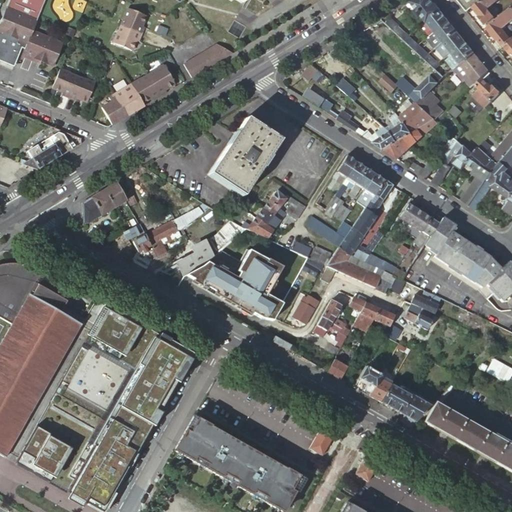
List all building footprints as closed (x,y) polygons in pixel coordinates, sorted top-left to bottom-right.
[(5,0),(2,9),(33,21),(41,0),(5,0)] [(413,0),(409,2),(416,10),(414,12),(418,16),(419,15),(425,22),(439,10),(430,0),(413,0)] [(479,0),(468,0),(461,6),(466,12),(471,7),(479,0)] [(479,0),(471,7),(479,16),(478,17),(484,25),(493,18),(485,7),(493,0),(479,0)] [(142,16),(123,8),(117,26),(138,34),(141,28),(138,26),(142,16)] [(20,45),(23,46),(29,32),(33,21),(2,9),(0,13),(0,34),(14,40),(14,42),(20,45)] [(447,20),(439,10),(425,22),(433,32),(447,20)] [(499,16),(485,28),(498,44),(507,37),(504,32),(510,27),(507,22),(500,27),(497,24),(502,20),(499,16)] [(386,17),(380,20),(403,41),(408,36),(386,17)] [(455,31),(447,20),(433,32),(425,39),(434,48),(442,42),(455,31)] [(136,40),(138,34),(117,26),(110,43),(128,50),(132,39),(136,40)] [(165,30),(155,26),(153,33),(162,36),(165,30)] [(457,33),(455,31),(442,42),(450,52),(463,41),(457,33)] [(23,46),(19,57),(36,64),(37,62),(49,67),(58,44),(29,32),(23,46)] [(0,45),(17,52),(20,45),(14,42),(14,40),(0,34),(0,45)] [(408,36),(403,41),(413,49),(417,45),(408,36)] [(511,37),(502,46),(511,57),(511,37)] [(472,52),(463,41),(450,52),(458,63),(461,61),(472,52)] [(232,52),(215,44),(208,48),(216,62),(232,52)] [(17,52),(0,45),(0,74),(5,76),(13,57),(18,59),(19,57),(23,46),(20,45),(17,52)] [(417,45),(413,49),(415,51),(422,58),(427,54),(417,45)] [(208,48),(201,52),(209,66),(216,62),(208,48)] [(422,58),(415,51),(410,57),(418,65),(423,59),(422,58)] [(201,52),(194,56),(202,70),(209,66),(201,52)] [(456,65),(457,64),(458,63),(450,52),(447,54),(456,65)] [(482,64),(472,52),(461,61),(458,63),(457,64),(467,76),(482,64)] [(427,54),(422,58),(423,59),(432,67),(437,62),(427,54)] [(322,55),(310,63),(318,70),(323,75),(325,73),(323,71),(324,70),(319,64),(325,60),(322,55)] [(194,56),(187,61),(195,75),(202,70),(194,56)] [(195,75),(187,61),(180,65),(188,79),(195,75)] [(432,67),(436,70),(442,76),(448,72),(437,62),(432,67)] [(310,63),(298,70),(306,78),(318,70),(310,63)] [(467,76),(457,64),(456,65),(453,67),(468,85),(485,68),(482,64),(467,76)] [(156,98),(163,94),(161,91),(167,88),(171,85),(160,66),(143,76),(156,98)] [(55,70),(48,88),(58,93),(57,96),(64,99),(73,77),(55,70)] [(395,84),(402,91),(415,102),(425,92),(431,87),(440,78),(434,72),(430,76),(429,75),(414,89),(401,77),(395,84)] [(387,77),(385,75),(380,80),(397,96),(402,91),(395,84),(387,77)] [(132,93),(139,105),(142,103),(148,99),(150,102),(156,98),(143,76),(128,86),(132,93)] [(73,77),(64,99),(71,102),(72,98),(82,103),(90,84),(73,77)] [(484,108),(491,101),(498,93),(491,86),(490,87),(481,79),(475,86),(478,89),(471,95),(484,108)] [(345,83),(339,89),(345,94),(353,101),(356,98),(351,94),(354,90),(345,83)] [(140,108),(139,105),(132,93),(128,86),(111,95),(123,118),(131,113),(140,108)] [(322,100),(307,91),(303,98),(318,108),(322,100)] [(425,92),(415,102),(425,112),(433,119),(443,111),(433,103),(435,101),(425,92)] [(123,118),(111,95),(105,99),(106,102),(96,107),(107,127),(108,127),(115,123),(123,118)] [(399,118),(411,133),(417,129),(433,119),(425,112),(415,102),(399,118)] [(411,133),(399,118),(395,114),(388,120),(394,125),(397,128),(389,132),(395,142),(398,140),(399,140),(411,133)] [(243,119),(204,174),(238,197),(276,142),(243,119)] [(417,129),(411,133),(399,140),(407,149),(437,122),(433,119),(417,129)] [(345,126),(354,132),(357,127),(348,121),(345,126)] [(458,137),(461,133),(458,128),(453,133),(455,135),(453,138),(455,140),(458,137)] [(477,148),(471,154),(490,172),(511,148),(511,146),(511,129),(488,157),(484,153),(477,148)] [(372,143),(382,150),(395,142),(389,132),(372,143)] [(26,151),(20,164),(36,170),(69,149),(61,135),(55,133),(26,151)] [(395,142),(382,150),(396,159),(407,149),(399,140),(398,140),(395,142)] [(441,153),(447,157),(450,153),(455,145),(449,141),(441,153)] [(484,141),(477,148),(484,153),(490,146),(484,141)] [(465,149),(458,142),(455,145),(450,153),(465,164),(465,163),(471,154),(465,149)] [(511,149),(511,148),(490,172),(493,174),(505,185),(511,179),(503,171),(511,162),(511,149)] [(490,172),(471,154),(465,163),(474,170),(471,175),(476,179),(460,201),(468,207),(490,172)] [(353,163),(344,157),(333,173),(343,179),(353,163)] [(421,176),(425,179),(434,165),(428,161),(427,162),(423,169),(410,161),(407,167),(421,176)] [(362,169),(353,163),(343,179),(352,185),(362,169)] [(443,163),(436,172),(443,177),(450,167),(443,163)] [(371,175),(362,169),(352,185),(345,196),(350,199),(357,188),(361,191),(371,175)] [(436,172),(430,182),(437,186),(443,177),(436,172)] [(490,172),(468,207),(473,210),(490,187),(508,199),(504,204),(501,209),(511,216),(511,215),(511,191),(505,185),(493,174),(490,172)] [(375,178),(371,175),(361,191),(371,197),(381,182),(375,178)] [(96,193),(80,203),(81,225),(87,224),(125,201),(114,182),(110,185),(96,193)] [(389,187),(381,182),(371,197),(367,204),(374,208),(375,209),(389,187)] [(274,193),(267,202),(276,210),(279,206),(283,201),(281,199),(274,193)] [(291,202),(283,196),(281,199),(283,201),(279,206),(285,211),(291,202)] [(267,202),(254,218),(262,225),(276,210),(267,202)] [(302,209),(291,202),(285,211),(283,214),(293,221),(302,209)] [(200,203),(173,219),(178,227),(208,208),(200,203)] [(340,203),(331,217),(340,223),(347,213),(344,210),(347,207),(340,203)] [(339,275),(371,289),(374,283),(364,278),(369,268),(363,265),(370,253),(358,248),(351,259),(348,257),(373,219),(369,216),(374,208),(367,204),(358,216),(351,227),(350,229),(343,240),(337,249),(324,268),(339,275)] [(396,220),(403,224),(412,210),(405,206),(396,220)] [(283,214),(276,210),(262,225),(261,227),(263,228),(264,227),(269,230),(270,229),(271,230),(283,214)] [(403,224),(416,233),(417,232),(425,219),(412,210),(403,224)] [(345,223),(351,227),(358,216),(352,212),(345,223)] [(262,225),(254,218),(248,225),(247,226),(256,233),(261,227),(262,225)] [(314,221),(309,218),(303,227),(308,231),(314,221)] [(173,219),(144,235),(156,257),(166,252),(159,239),(178,227),(173,219)] [(435,225),(425,219),(417,232),(426,238),(435,225)] [(451,227),(438,219),(435,225),(426,238),(420,247),(431,254),(429,257),(478,288),(482,284),(500,302),(511,291),(511,266),(506,262),(498,270),(484,256),(447,233),(451,227)] [(320,225),(314,221),(308,231),(314,234),(320,225)] [(247,226),(248,225),(244,222),(239,227),(244,230),(247,226)] [(336,235),(343,240),(350,229),(340,223),(334,234),(336,235)] [(325,228),(320,225),(314,234),(319,238),(325,228)] [(256,233),(247,226),(244,230),(265,240),(271,230),(270,229),(269,230),(264,227),(263,228),(261,227),(256,233)] [(331,232),(325,228),(319,238),(325,241),(331,232)] [(334,234),(331,232),(325,241),(330,245),(336,235),(334,234)] [(156,257),(144,235),(132,242),(138,253),(142,251),(144,255),(147,253),(149,255),(152,260),(152,259),(156,257)] [(343,240),(336,235),(330,245),(337,249),(343,240)] [(175,264),(182,276),(185,275),(198,268),(212,257),(203,242),(190,249),(193,255),(175,264)] [(293,244),(289,251),(295,254),(305,259),(309,252),(293,244)] [(394,253),(400,257),(405,250),(398,246),(394,253)] [(198,268),(185,275),(258,317),(269,321),(280,304),(264,295),(280,268),(244,249),(238,261),(220,250),(212,257),(198,268)] [(322,253),(315,250),(310,261),(317,264),(322,253)] [(329,256),(322,253),(317,264),(323,267),(324,268),(329,256)] [(131,263),(145,271),(152,260),(149,255),(146,256),(136,256),(131,263)] [(310,261),(306,259),(299,270),(299,271),(312,279),(316,271),(320,273),(323,267),(317,264),(310,261)] [(0,320),(10,326),(26,298),(56,315),(62,303),(44,293),(51,281),(30,269),(23,267),(19,265),(14,264),(5,264),(3,264),(0,264),(0,320)] [(388,277),(369,268),(364,278),(374,283),(371,289),(381,294),(384,288),(386,290),(392,279),(388,277)] [(334,274),(326,269),(319,283),(327,287),(334,274)] [(392,279),(398,281),(402,274),(392,270),(388,277),(392,279)] [(392,280),(387,292),(395,296),(401,284),(392,280)] [(428,315),(431,316),(438,301),(422,293),(419,300),(413,297),(408,306),(424,313),(428,315)] [(10,326),(0,343),(0,455),(3,457),(77,327),(56,315),(26,298),(10,326)] [(301,300),(289,318),(303,326),(317,304),(309,299),(306,303),(301,300)] [(358,314),(363,305),(351,299),(346,307),(358,314)] [(328,324),(339,330),(346,334),(348,332),(342,329),(344,327),(331,320),(338,307),(329,302),(319,319),(328,324)] [(89,501),(103,509),(126,468),(123,467),(132,453),(134,454),(190,355),(103,305),(77,349),(84,353),(87,348),(135,375),(122,397),(119,395),(116,395),(114,396),(112,397),(111,398),(110,401),(110,403),(111,405),(112,407),(115,409),(111,417),(109,415),(97,436),(99,437),(92,449),(90,448),(63,495),(85,508),(89,501)] [(360,318),(366,307),(363,305),(358,314),(354,320),(349,329),(363,336),(370,322),(360,318)] [(424,313),(408,306),(401,323),(423,334),(428,324),(427,323),(429,320),(427,319),(428,315),(424,313)] [(360,318),(370,322),(376,312),(366,307),(360,318)] [(376,312),(370,322),(381,327),(386,316),(376,312)] [(392,319),(386,316),(381,327),(386,330),(392,319)] [(328,324),(319,319),(311,333),(320,339),(328,324)] [(346,334),(339,330),(336,334),(344,339),(346,334)] [(344,339),(336,334),(331,345),(338,349),(344,339)] [(273,343),(289,352),(292,347),(276,338),(273,343)] [(372,349),(374,350),(378,344),(372,340),(366,351),(370,353),(372,349)] [(333,360),(326,373),(339,381),(346,368),(333,360)] [(361,393),(367,396),(377,378),(379,375),(364,367),(357,379),(366,384),(361,393)] [(367,396),(377,402),(388,384),(377,378),(367,396)] [(377,402),(413,423),(429,406),(412,397),(413,394),(407,391),(405,394),(388,384),(377,402)] [(282,421),(285,406),(277,404),(274,419),(282,421)] [(511,454),(430,408),(419,426),(427,430),(511,478),(511,454)] [(191,418),(172,452),(277,511),(279,511),(298,478),(191,418)] [(319,427),(306,450),(319,458),(332,435),(319,427)] [(11,466),(45,485),(48,479),(65,450),(66,448),(52,440),(51,442),(45,439),(46,436),(32,429),(11,466)] [(99,437),(97,436),(90,448),(92,449),(99,437)] [(68,451),(65,450),(48,479),(51,481),(68,451)] [(126,468),(134,454),(132,453),(123,467),(126,468)] [(378,460),(365,453),(352,476),(365,484),(378,460)] [(448,500),(449,495),(409,481),(407,488),(402,487),(398,497),(441,511),(463,511),(466,506),(448,500)] [(92,511),(101,511),(103,509),(89,501),(85,508),(92,511)] [(359,511),(342,502),(336,511),(359,511)]
